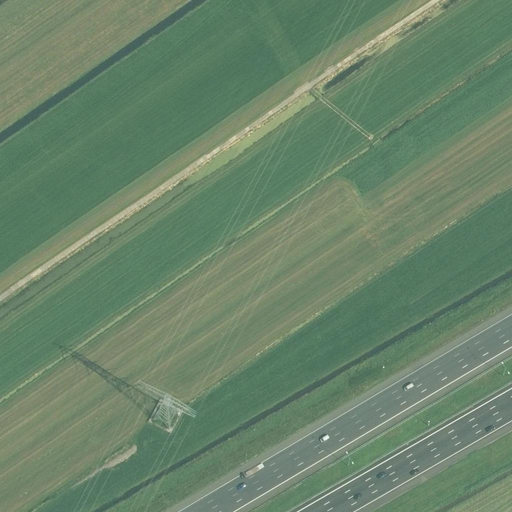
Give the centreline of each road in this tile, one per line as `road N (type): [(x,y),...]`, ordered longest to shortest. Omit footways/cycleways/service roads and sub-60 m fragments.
road 1 (track): [(0,302),(438,0)]
road 2 (motorway): [(511,330),(206,511)]
road 3 (motorway): [(326,511),(511,405)]
